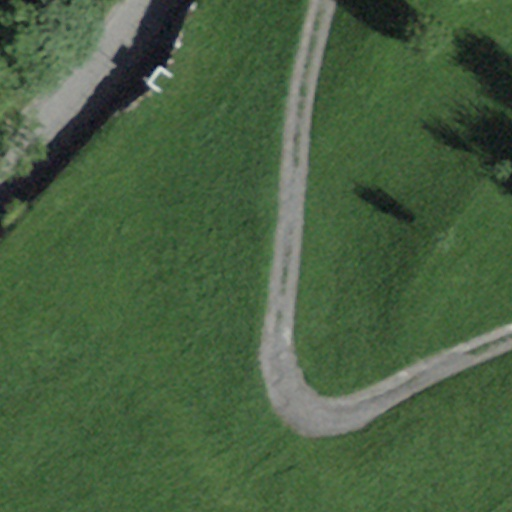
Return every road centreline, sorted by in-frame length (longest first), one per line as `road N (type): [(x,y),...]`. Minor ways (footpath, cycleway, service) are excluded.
road 1 (track): [(511,342),(307,428),(266,390),(312,0)]
road 2 (residential): [(0,182),(75,111),(162,0)]
